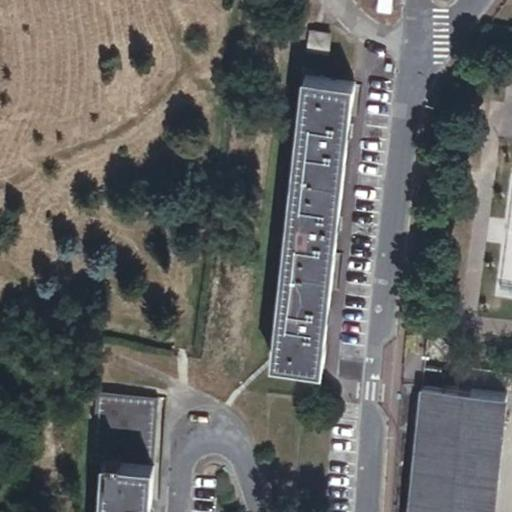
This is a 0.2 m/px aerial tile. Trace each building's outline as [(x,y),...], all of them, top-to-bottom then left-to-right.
[(363,83),(313,77),(280,363),(330,369),(363,83)] [(449,341),(423,338),(422,348),(448,351),(449,341)] [(511,373),(436,365),(434,385),(511,394),(511,373)] [(503,511),(511,433),(511,394),(434,385),(433,385),(431,384),(415,511),(503,511)] [(159,511),(164,467),(113,463),(109,511),(159,511)]
